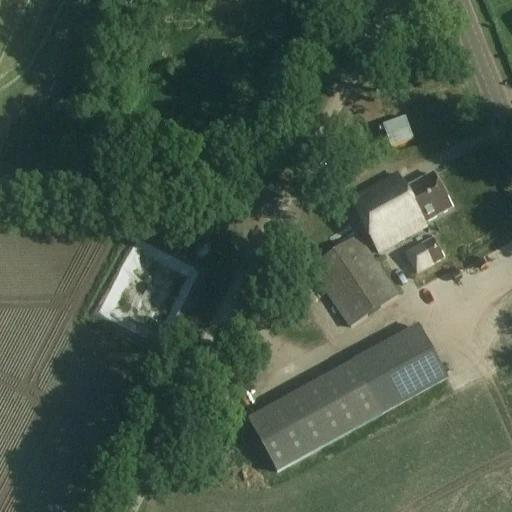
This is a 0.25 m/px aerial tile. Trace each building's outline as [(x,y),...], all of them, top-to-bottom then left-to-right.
[(239,0),(224,28),(258,48),(285,0),(239,0)] [(454,210),(434,174),(407,190),(399,176),(351,202),(380,254),(427,228),(426,225),(454,210)] [(401,298),(363,238),(313,270),(351,330),(401,298)] [(447,261),(436,240),(409,255),(420,276),(447,261)] [(315,313),(325,306),(313,286),(303,292),(315,313)] [(449,381),(420,328),(250,422),(279,475),(449,381)]
